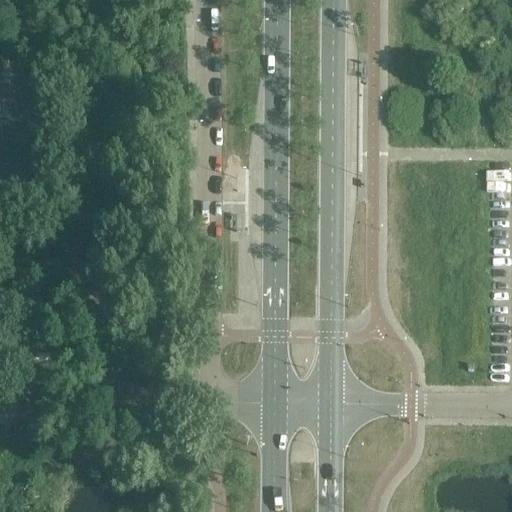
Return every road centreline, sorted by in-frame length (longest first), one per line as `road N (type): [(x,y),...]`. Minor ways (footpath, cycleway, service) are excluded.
road 1 (secondary): [(280,0),(278,405)]
road 2 (secondary): [(334,405),(336,0)]
